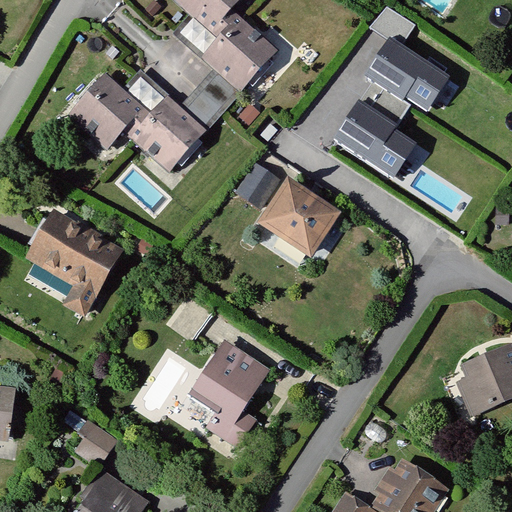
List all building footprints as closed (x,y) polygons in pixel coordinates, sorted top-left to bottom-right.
[(248,0),(178,0),(173,6),(213,41),(248,0)] [(406,41),(417,24),(390,5),(378,23),(406,41)] [(238,25),(201,68),(242,103),(279,60),(238,25)] [(408,127),(428,141),(453,105),(383,55),(362,85),(383,100),(372,115),(402,135),(408,127)] [(104,82),(67,124),(109,160),(145,119),(104,82)] [(207,140),(166,105),(130,147),(170,182),(207,140)] [(257,162),(240,193),(265,206),(281,175),(257,162)] [(340,229),(287,190),(255,237),(308,271),(340,229)] [(123,260),(51,220),(23,268),(72,296),(61,315),(84,328),(123,260)] [(205,437),(235,458),(255,430),(240,420),(269,378),(227,349),(188,406),(214,424),(205,437)] [(466,388),(456,392),(472,429),(511,411),(511,353),(491,362),(461,375),(466,388)] [(0,447),(11,449),(16,397),(0,395),(0,447)] [(116,448),(88,429),(78,443),(85,448),(77,460),(99,474),(116,448)] [(435,511),(445,496),(399,468),(371,511),(435,511)] [(149,511),(151,509),(102,478),(80,511),(149,511)]
